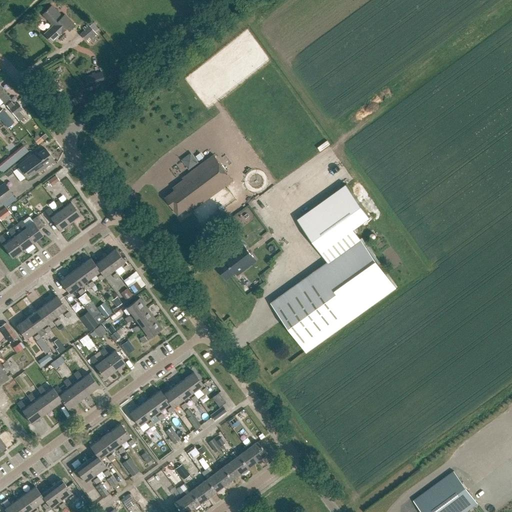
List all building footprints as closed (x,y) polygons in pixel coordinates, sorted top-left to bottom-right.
[(42,14),(53,26),(44,34),(51,42),(59,35),(66,29),(69,32),(75,26),(64,15),(62,18),(51,6),(42,14)] [(90,40),(96,34),(87,24),(82,28),(84,31),(79,35),(85,41),(89,38),(90,40)] [(85,77),(88,88),(105,82),(102,72),(85,77)] [(0,87),(0,99),(4,104),(10,98),(0,87)] [(6,106),(17,119),(22,115),(19,111),(22,109),(17,102),(13,105),(11,102),(6,106)] [(2,109),(0,110),(0,120),(7,128),(14,122),(2,109)] [(325,139),(315,146),(318,151),(328,145),(325,139)] [(40,170),(54,160),(44,147),(31,157),(30,156),(17,165),(27,178),(39,169),(40,170)] [(189,151),(179,159),(186,168),(196,161),(189,151)] [(174,192),(166,198),(167,200),(166,200),(169,205),(170,204),(174,210),(174,209),(178,215),(186,209),(189,214),(233,181),(214,155),(182,179),(184,181),(173,189),(174,192)] [(59,181),(56,175),(47,181),(51,186),(59,181)] [(65,178),(61,182),(71,195),(76,191),(65,178)] [(0,185),(0,203),(4,200),(12,194),(4,183),(0,185)] [(297,220),(321,253),(354,229),(370,218),(346,184),(331,195),(297,220)] [(7,206),(10,212),(21,207),(18,201),(7,206)] [(55,204),(60,210),(69,223),(80,215),(70,203),(63,208),(61,206),(62,205),(59,201),(55,204)] [(0,220),(0,221),(10,214),(5,207),(0,210),(0,220)] [(60,210),(52,216),(51,213),(52,212),(49,208),(45,211),(59,230),(69,223),(60,210)] [(42,235),(38,230),(44,226),(37,216),(36,216),(31,220),(33,222),(25,228),(24,225),(25,224),(22,220),(18,223),(22,230),(23,230),(32,243),(42,235)] [(22,250),(32,243),(23,230),(22,230),(15,235),(13,233),(15,232),(12,228),(7,231),(12,238),(13,237),(22,250)] [(0,241),(12,258),(22,250),(13,237),(12,238),(5,243),(3,240),(5,239),(1,235),(0,236),(0,241)] [(329,263),(271,303),(306,353),(397,289),(362,240),(329,263)] [(226,260),(217,267),(226,279),(235,272),(236,274),(243,269),(244,270),(249,266),(248,265),(255,260),(242,242),(228,253),(231,256),(226,260)] [(114,270),(122,264),(123,267),(122,268),(125,272),(129,269),(115,249),(105,257),(114,270)] [(114,270),(105,257),(95,264),(104,277),(111,272),(113,274),(112,275),(115,279),(119,276),(114,270)] [(104,277),(95,264),(90,258),(80,266),(89,279),(96,274),(98,276),(97,277),(100,281),(105,278),(104,277)] [(79,286),(86,281),(88,283),(87,284),(90,289),(94,285),(89,279),(80,266),(70,273),(79,286)] [(69,294),(76,288),(78,291),(77,292),(80,296),(84,293),(79,286),(70,273),(59,281),(69,294)] [(141,289),(141,288),(136,282),(129,287),(134,294),(141,289)] [(126,300),(132,295),(129,291),(123,296),(126,300)] [(66,319),(71,316),(56,296),(46,304),(55,316),(56,316),(63,311),(65,314),(63,314),(66,319)] [(117,308),(122,304),(117,297),(112,301),(117,308)] [(127,322),(134,318),(146,308),(139,298),(126,307),(132,315),(129,317),(128,315),(124,318),(127,322)] [(61,323),(56,316),(55,316),(46,304),(36,311),(45,324),(53,318),(54,321),(53,322),(56,326),(61,323)] [(105,318),(111,314),(106,307),(100,312),(105,318)] [(154,318),(146,308),(134,318),(139,325),(137,327),(136,326),(131,329),(135,333),(141,328),(154,318)] [(50,330),(45,324),(36,311),(26,318),(35,331),(43,326),(44,328),(43,329),(46,333),(50,330)] [(88,311),(79,318),(89,331),(98,324),(88,311)] [(40,338),(35,331),(26,318),(15,326),(25,339),(32,333),(34,336),(33,337),(36,341),(40,338)] [(161,328),(154,318),(141,328),(146,335),(144,337),(143,336),(139,339),(142,343),(161,328)] [(81,323),(76,327),(76,328),(71,332),(76,339),(82,335),(87,331),(81,323)] [(100,338),(106,333),(100,325),(94,330),(100,338)] [(111,334),(115,331),(111,325),(107,328),(111,334)] [(115,333),(111,336),(115,341),(119,338),(115,333)] [(84,334),(78,339),(86,350),(93,345),(84,334)] [(51,342),(58,351),(63,348),(56,339),(51,342)] [(127,340),(121,345),(124,350),(131,345),(127,340)] [(17,353),(23,349),(19,343),(12,348),(17,353)] [(99,352),(104,358),(114,371),(124,363),(114,350),(106,356),(105,354),(106,353),(103,348),(99,351),(99,352)] [(103,378),(114,371),(104,358),(99,352),(93,356),(89,359),(103,378)] [(41,366),(51,359),(47,354),(38,361),(41,366)] [(60,356),(50,364),(54,369),(64,361),(60,356)] [(5,368),(9,365),(6,361),(0,365),(0,381),(7,376),(1,369),(4,367),(5,368)] [(28,376),(39,369),(35,364),(25,371),(28,376)] [(98,386),(89,373),(81,379),(79,376),(80,375),(77,371),(73,374),(78,381),(88,394),(98,386)] [(192,392),(200,387),(202,389),(200,390),(203,394),(207,391),(193,372),(183,379),(192,392)] [(78,401),(88,394),(78,381),(71,386),(69,384),(70,383),(67,379),(63,382),(68,388),(78,401)] [(182,399),(190,394),(191,397),(190,398),(193,402),(197,399),(192,392),(183,379),(173,387),(182,400),(182,399)] [(62,401),(53,389),(52,388),(44,394),(42,391),(44,390),(41,386),(37,389),(41,396),(42,395),(52,408),(62,401)] [(68,388),(61,394),(59,391),(60,390),(57,386),(53,389),(62,401),(67,409),(78,401),(68,388)] [(172,407),(179,402),(181,404),(180,405),(183,409),(187,406),(182,399),(182,400),(173,387),(162,394),(172,407)] [(159,411),(166,405),(168,408),(167,409),(170,413),(174,410),(172,407),(162,394),(160,390),(149,398),(159,411)] [(218,407),(225,402),(218,393),(211,397),(218,407)] [(41,416),(52,408),(42,395),(41,396),(34,401),(32,399),(33,398),(31,394),(26,397),(31,403),(32,403),(41,416)] [(149,418),(156,413),(158,415),(156,416),(159,420),(164,417),(159,411),(149,398),(139,405),(148,418),(149,418)] [(31,423),(41,416),(32,403),(31,403),(24,409),(22,406),(23,405),(20,401),(16,404),(31,423)] [(138,426),(146,420),(148,423),(146,424),(149,428),(154,425),(149,418),(148,418),(139,405),(129,413),(138,426)] [(221,407),(212,414),(215,419),(225,412),(221,407)] [(187,418),(195,429),(200,425),(193,414),(187,418)] [(254,418),(244,425),(254,438),(263,431),(254,418)] [(119,444),(119,443),(126,438),(128,441),(127,442),(130,446),(134,443),(119,423),(109,431),(119,444)] [(180,440),(171,428),(165,432),(174,444),(180,440)] [(109,451),(116,446),(118,448),(117,449),(120,453),(124,450),(119,443),(119,444),(109,431),(99,438),(108,451),(109,451)] [(220,447),(225,443),(224,441),(221,437),(215,441),(220,447)] [(98,459),(106,453),(108,455),(106,456),(110,460),(114,457),(109,451),(108,451),(99,438),(89,446),(95,454),(98,459)] [(208,443),(215,453),(221,449),(213,439),(208,443)] [(249,445),(246,447),(256,461),(266,454),(257,442),(251,447),(249,445)] [(256,461),(246,447),(242,450),(243,452),(239,455),(248,467),(256,461)] [(193,457),(198,453),(195,448),(190,452),(193,457)] [(94,474),(102,469),(103,471),(102,472),(105,476),(109,473),(98,459),(95,454),(85,461),(94,474)] [(248,467),(239,455),(235,458),(234,456),(230,459),(240,473),(248,467)] [(122,463),(132,476),(139,471),(129,458),(122,463)] [(240,473),(230,459),(226,462),(227,464),(223,467),(232,479),(240,473)] [(84,482),(91,476),(93,479),(92,479),(95,484),(99,481),(94,474),(85,461),(74,469),(84,482)] [(187,483),(192,478),(181,464),(176,468),(187,483)] [(232,479),(223,467),(219,470),(218,468),(214,471),(224,485),(232,479)] [(169,468),(163,472),(169,481),(176,477),(169,468)] [(224,485),(214,471),(210,474),(211,476),(207,479),(216,491),(224,485)] [(421,511),(465,511),(478,503),(454,471),(413,501),(421,511)] [(60,499),(68,494),(70,496),(68,497),(71,501),(75,498),(61,479),(50,486),(60,499)] [(216,491),(207,479),(203,482),(202,480),(198,483),(208,497),(216,491)] [(108,494),(100,483),(95,487),(103,498),(108,494)] [(208,497),(198,483),(194,486),(196,487),(191,491),(200,503),(208,497)] [(34,506),(41,501),(43,503),(42,504),(45,508),(49,505),(40,494),(34,486),(24,494),(34,506)] [(50,507),(58,501),(59,503),(58,504),(61,508),(65,505),(60,499),(50,486),(40,494),(49,505),(49,506),(50,507)] [(182,495),(184,493),(180,487),(176,490),(180,496),(182,495)] [(176,499),(178,497),(180,496),(176,490),(174,488),(170,491),(176,499)] [(200,503),(191,491),(187,494),(186,492),(184,493),(182,495),(192,509),(200,503)] [(22,511),(26,511),(31,509),(33,511),(31,511),(37,511),(34,506),(24,494),(14,501),(22,511)] [(132,511),(139,507),(133,499),(130,494),(121,500),(124,506),(127,504),(132,511)] [(188,511),(192,509),(182,495),(180,496),(178,497),(179,499),(173,504),(179,511),(188,511)] [(136,502),(142,510),(148,506),(142,498),(136,502)] [(22,511),(14,501),(4,509),(6,511),(22,511)] [(117,511),(123,507),(120,502),(113,507),(117,511)]
